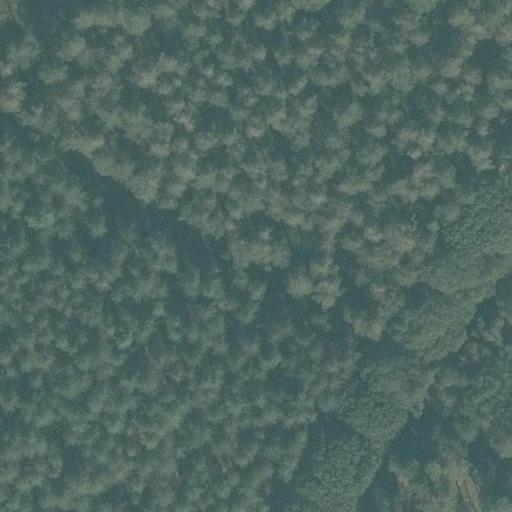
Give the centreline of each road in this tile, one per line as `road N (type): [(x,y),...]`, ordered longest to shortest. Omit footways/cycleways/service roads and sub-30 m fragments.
road 1 (track): [(511,467),(412,403),(376,339),(0,111)]
road 2 (track): [(511,112),(273,511)]
road 3 (track): [(350,511),(511,244)]
